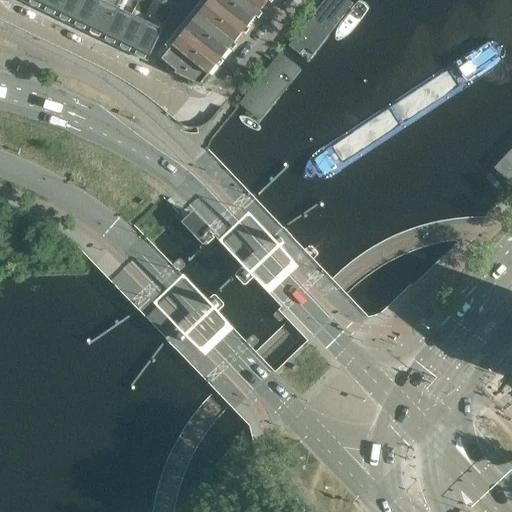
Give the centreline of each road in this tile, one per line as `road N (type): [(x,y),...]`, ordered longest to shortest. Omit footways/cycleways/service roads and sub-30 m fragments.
road 1 (primary): [(403,409),(146,148),(72,110),(0,90)]
road 2 (primary): [(0,165),(93,212),(348,464)]
road 3 (residential): [(2,0),(199,94),(228,83),(294,0)]
road 4 (secondary): [(403,409),(511,285)]
road 5 (primary): [(506,511),(403,409)]
